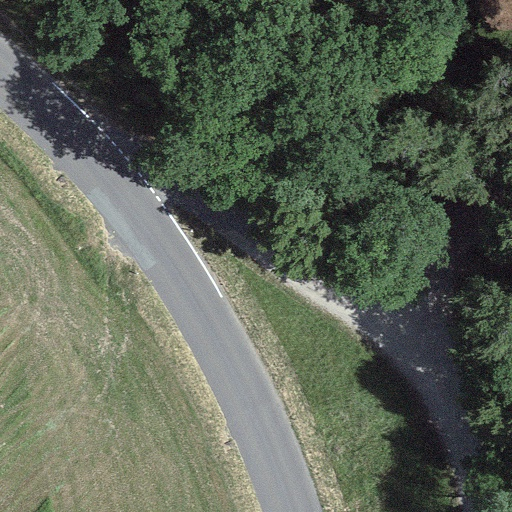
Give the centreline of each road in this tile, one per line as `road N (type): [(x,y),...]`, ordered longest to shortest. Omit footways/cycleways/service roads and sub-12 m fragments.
road 1 (tertiary): [(0,62),(74,122),(136,192),(273,441),(294,511)]
road 2 (track): [(479,511),(478,484),(415,329),(175,187),(136,192)]
road 3 (track): [(511,179),(496,216),(415,329)]
